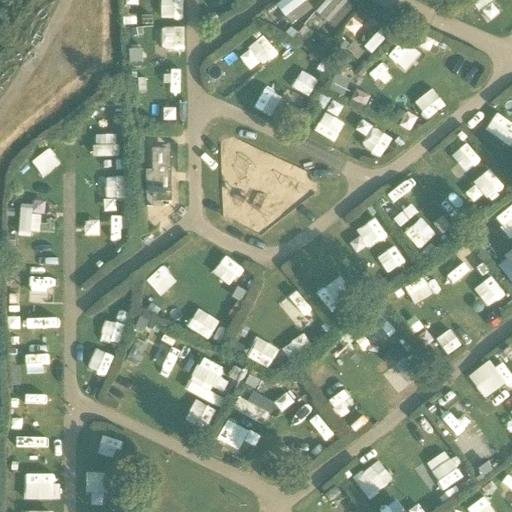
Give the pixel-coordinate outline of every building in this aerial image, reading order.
[(179,0),(146,0),(147,15),(180,13),(179,0)] [(312,8),(306,1),(307,0),(280,0),(274,5),(292,25),(312,8)] [(334,28),(355,7),(347,0),(324,0),(315,10),(334,28)] [(180,50),(179,27),(156,28),(157,51),(180,50)] [(255,62),(271,45),(255,30),(239,47),(255,62)] [(328,53),(334,41),(323,36),(317,47),(328,53)] [(349,45),(340,39),(333,49),(342,55),(349,45)] [(390,58),(411,67),(419,48),(399,39),(390,58)] [(364,52),(353,43),(347,50),(358,59),(364,52)] [(383,64),(372,70),(379,84),(391,78),(383,64)] [(246,70),(233,89),(251,101),(264,82),(246,70)] [(300,72),(291,88),(310,98),(319,82),(300,72)] [(343,98),(350,81),(334,75),(328,92),(343,98)] [(357,90),(354,101),(368,106),(371,95),(357,90)] [(288,91),(280,105),(295,114),(303,100),(288,91)] [(330,99),(321,94),(314,105),(323,111),(330,99)] [(412,103),(423,120),(437,111),(426,95),(412,103)] [(313,130),(332,143),(345,124),(326,111),(313,130)] [(367,134),(360,145),(380,157),(392,137),(363,119),(358,129),(367,134)] [(511,134),(498,119),(491,125),(509,145),(511,141),(511,134)] [(92,156),(117,156),(118,135),(93,134),(92,156)] [(462,175),(480,159),(463,141),(446,157),(462,175)] [(41,175),(58,165),(49,149),(31,160),(41,175)] [(150,150),(150,162),(150,201),(168,201),(168,150),(150,150)] [(469,187),(485,205),(506,187),(490,169),(469,187)] [(125,195),(124,172),(103,173),(104,195),(125,195)] [(511,239),(511,237),(511,205),(495,219),(511,239)] [(85,215),(86,237),(109,237),(108,215),(85,215)] [(380,216),(360,225),(368,246),(389,237),(380,216)] [(421,219),(407,233),(423,250),(437,236),(421,219)] [(196,237),(186,250),(205,265),(215,252),(196,237)] [(391,274),(407,263),(395,248),(380,260),(391,274)] [(511,283),(511,252),(497,263),(511,283)] [(442,264),(452,284),(471,274),(460,254),(442,264)] [(231,288),(245,272),(229,258),(215,274),(231,288)] [(493,276),(475,287),(488,308),(506,297),(493,276)] [(405,287),(415,304),(433,294),(423,277),(405,287)] [(293,321),(312,310),(301,290),(281,301),(293,321)] [(199,310),(190,329),(212,340),(221,320),(199,310)] [(104,322),(101,343),(120,346),(123,325),(104,322)] [(446,353),(460,343),(450,328),(436,338),(446,353)] [(150,355),(172,366),(182,345),(161,334),(150,355)] [(289,358),(310,344),(304,334),(283,348),(289,358)] [(245,357),(268,369),(279,349),(255,337),(245,357)] [(86,370),(104,377),(112,358),(95,350),(86,370)] [(26,373),(48,372),(47,352),(25,354),(26,373)] [(213,392),(226,369),(204,356),(185,389),(218,408),(224,398),(213,392)] [(479,370),(495,391),(505,384),(489,362),(479,370)] [(246,401),(238,396),(232,407),(261,423),(273,402),(252,390),(246,401)] [(184,419),(203,430),(215,410),(196,399),(184,419)] [(440,418),(457,436),(474,420),(456,402),(440,418)] [(243,442),(256,447),(261,433),(227,420),(219,440),(240,448),(243,442)] [(486,476),(496,468),(487,457),(492,453),(477,434),(462,446),(486,476)] [(453,458),(429,478),(445,497),(469,477),(453,458)] [(351,475),(365,498),(392,482),(378,459),(351,475)] [(88,472),(88,503),(105,503),(105,472),(88,472)] [(59,499),(60,475),(25,474),(25,498),(59,499)] [(511,505),(511,477),(510,475),(497,486),(511,505)] [(467,507),(470,511),(496,511),(484,494),(467,507)] [(380,510),(381,511),(404,511),(396,500),(380,510)]
